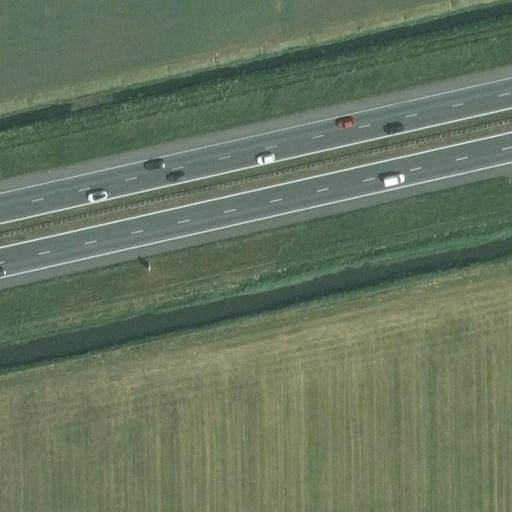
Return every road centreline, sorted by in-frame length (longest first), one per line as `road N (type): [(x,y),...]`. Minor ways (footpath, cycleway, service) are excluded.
road 1 (motorway): [(0,262),(511,146)]
road 2 (motorway): [(511,92),(0,208)]
